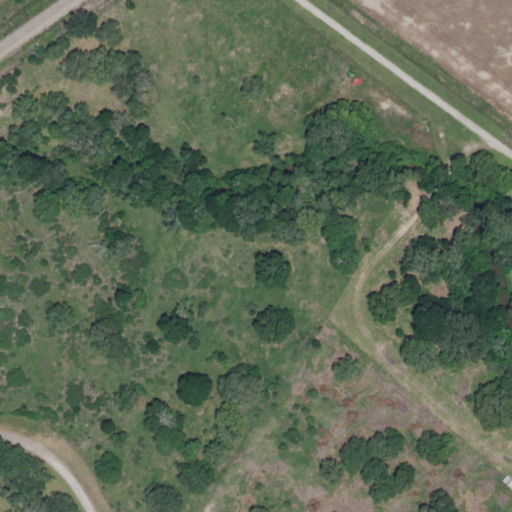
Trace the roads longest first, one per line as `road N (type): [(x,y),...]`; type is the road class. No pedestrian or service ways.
road 1 (residential): [(511,151),(305,0)]
road 2 (residential): [(98,511),(63,459),(42,442),(0,429)]
